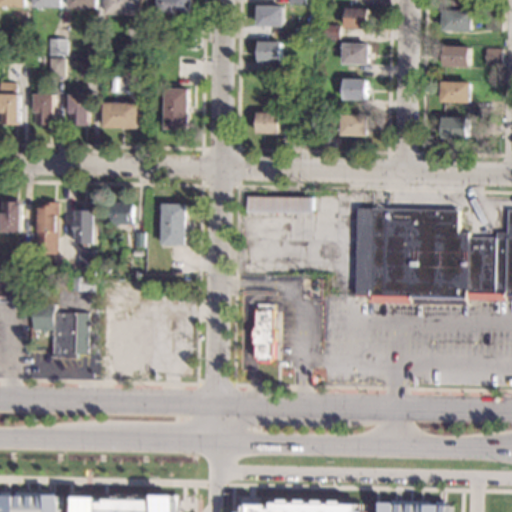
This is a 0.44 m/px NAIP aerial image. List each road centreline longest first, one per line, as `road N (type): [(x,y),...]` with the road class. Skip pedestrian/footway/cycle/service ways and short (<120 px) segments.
road 1 (primary): [(0,436),(511,453)]
road 2 (residential): [(212,511),(223,0)]
road 3 (primary): [(511,408),(0,399)]
road 4 (residential): [(511,176),(221,168)]
road 5 (residential): [(476,479),(213,473)]
road 6 (residential): [(221,168),(0,162)]
road 7 (residential): [(406,173),(411,0)]
